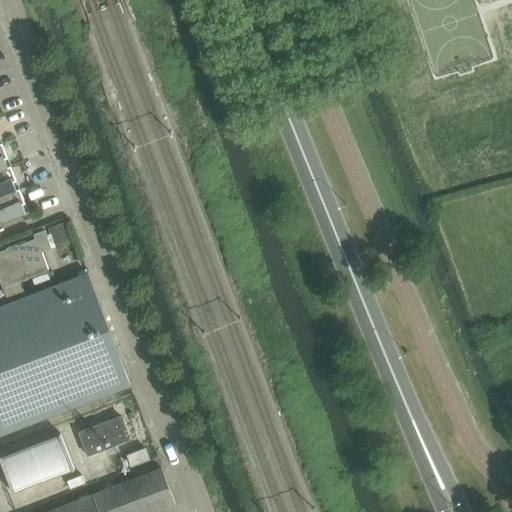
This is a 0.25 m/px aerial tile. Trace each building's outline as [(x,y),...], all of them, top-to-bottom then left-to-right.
[(3,143),(0,144),(0,170),(12,166),(3,143)] [(0,196),(21,189),(12,166),(0,170),(0,196)] [(0,230),(4,229),(2,223),(26,214),(26,212),(25,212),(22,204),(26,203),(21,189),(0,196),(0,230)] [(64,223),(49,229),(55,246),(71,240),(64,223)] [(34,235),(36,239),(0,252),(0,278),(3,287),(47,271),(40,253),(52,249),(46,230),(34,235)] [(131,386),(88,273),(0,306),(0,434),(0,436),(131,386)] [(121,416),(80,431),(88,454),(130,438),(121,416)] [(59,434),(15,451),(1,456),(15,492),(73,469),(70,460),(59,434)] [(146,448),(127,455),(132,466),(150,459),(146,448)] [(157,511),(176,505),(162,468),(62,506),(44,511),(157,511)]
